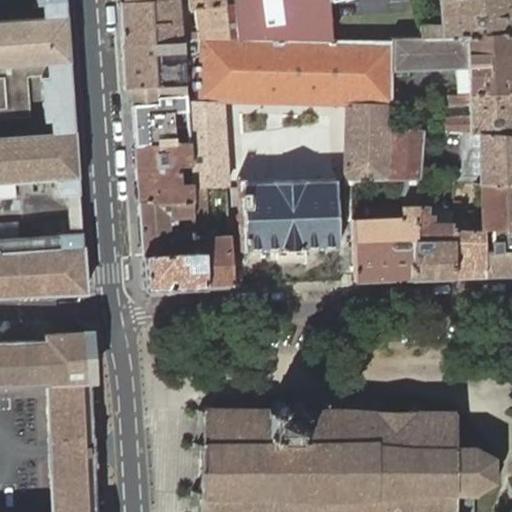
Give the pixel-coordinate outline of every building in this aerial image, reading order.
[(98,511),(98,486),(96,450),(91,356),(90,331),(80,322),(79,330),(43,331),(43,341),(0,342),(0,295),(77,292),(79,300),(85,292),(65,0),(0,0),(0,511),(98,511)] [(122,44),(182,39),(182,32),(179,0),(124,0),(120,0),(122,44)] [(225,6),(223,0),(188,0),(190,10),(195,9),(225,6)] [(191,31),(192,39),(332,40),(330,0),(329,0),(233,0),(234,4),(225,6),(195,9),(196,26),(194,26),(193,27),(192,28),(192,29),(191,30),(191,31)] [(420,25),(421,37),(467,35),(511,32),(511,0),(444,0),(446,24),(440,24),(420,25)] [(392,39),(392,41),(391,69),(468,65),(470,94),(511,91),(511,32),(467,35),(421,37),(392,39)] [(351,183),(401,179),(419,178),(420,173),(420,164),(423,129),(390,127),(391,99),(391,69),(392,41),(382,41),(343,40),(332,40),(192,39),(187,37),(182,39),(183,51),(183,59),(186,85),(186,95),(186,98),(200,99),(347,102),(345,171),(351,183)] [(131,89),(186,85),(183,59),(164,60),(163,52),(183,51),(182,39),(122,44),(124,89),(131,89)] [(164,60),(183,59),(183,51),(163,52),(164,60)] [(158,98),(186,95),(186,85),(131,89),(132,106),(158,103),(158,98)] [(511,91),(470,94),(448,96),(448,105),(470,106),(470,119),(447,117),(446,130),(471,132),(480,132),(511,133),(511,91)] [(187,111),(186,98),(186,95),(158,98),(158,103),(132,106),(135,147),(177,144),(189,143),(188,122),(187,111)] [(191,183),(192,187),(203,187),(226,186),(226,185),(225,168),(223,125),(209,125),(210,144),(199,145),(189,146),(190,165),(191,183)] [(473,166),(455,166),(455,182),(475,183),(481,183),(511,184),(511,133),(480,132),(481,175),(473,175),(473,166)] [(135,147),(139,202),(193,199),(192,187),(191,183),(182,184),(181,166),(190,165),(189,146),(189,143),(177,144),(135,147)] [(420,164),(420,173),(430,174),(431,165),(420,164)] [(352,218),(354,281),(411,278),(416,221),(417,204),(419,178),(401,179),(401,205),(402,216),(352,218)] [(230,235),(230,248),(245,247),(245,250),(279,249),(280,250),(287,250),(297,249),(304,249),(304,247),(336,246),(336,247),(338,247),(339,247),(338,246),(339,246),(339,243),(338,243),(337,184),(337,180),(336,180),(336,179),(333,180),(308,182),(308,180),(272,181),(272,183),(247,184),(247,183),(243,183),(243,185),(244,212),(236,212),(228,213),(230,235)] [(511,184),(481,183),(475,183),(475,191),(481,191),(482,223),(477,222),(477,229),(482,229),(491,229),(511,227),(511,184)] [(193,199),(193,206),(204,205),(203,187),(192,187),(193,199)] [(139,202),(142,256),(194,251),(193,236),(193,206),(193,199),(139,202)] [(416,221),(411,278),(452,277),(453,229),(454,222),(427,221),(428,205),(417,204),(416,221)] [(202,251),(205,287),(233,286),(230,248),(230,235),(217,235),(217,230),(210,231),(209,216),(205,216),(204,205),(193,206),(193,236),(194,251),(202,251)] [(453,229),(452,277),(487,275),(485,254),(484,244),(483,236),(482,229),(477,229),(477,222),(478,221),(473,213),(461,213),(461,208),(454,208),(454,212),(454,222),(453,229)] [(485,254),(487,275),(511,274),(511,227),(491,229),(482,229),(483,236),(492,235),(492,243),(484,244),(485,254)] [(145,289),(205,287),(202,251),(194,251),(142,256),(145,289)] [(473,511),(473,496),(477,495),(475,489),(488,481),(495,484),(497,480),(491,477),(491,462),(497,459),(495,454),(488,457),(475,450),(477,443),(472,441),(470,448),(454,448),(455,417),(460,412),(457,408),(450,414),(418,413),(423,408),(418,403),(408,412),(379,412),(380,401),(367,400),(354,399),(352,398),(351,404),(350,404),(348,410),(331,409),(331,402),(324,402),(324,410),(303,410),(303,403),(302,403),(296,403),(296,410),(285,411),(285,403),(274,402),(274,410),(243,409),(242,405),(238,405),(238,410),(208,409),(208,404),(204,404),(204,410),(198,410),(198,414),(199,414),(197,442),(194,442),(194,448),(201,448),(200,469),(199,491),(192,491),(192,496),(197,496),(197,503),(196,511),(473,511)]
